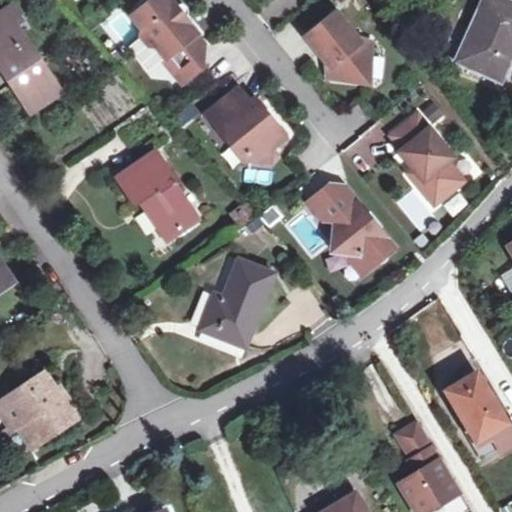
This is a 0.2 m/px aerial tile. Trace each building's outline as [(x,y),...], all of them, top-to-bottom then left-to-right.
[(170,0),(152,0),(131,17),(141,30),(140,36),(148,46),(155,47),(165,59),(163,61),(182,84),(202,68),(204,44),(197,35),(198,34),(170,0)] [(482,32),(467,66),(501,82),(511,55),(511,4),(502,0),(484,0),(472,28),(482,32)] [(18,25),(22,22),(11,6),(0,13),(0,68),(30,113),(61,93),(18,25)] [(336,13),(307,37),(330,66),(330,71),(335,78),(367,81),(371,43),(360,42),(336,13)] [(482,32),(472,28),(458,63),(467,66),(482,32)] [(239,89),(207,115),(219,131),(224,127),(246,155),(246,161),(271,163),(273,147),(284,137),(254,101),(251,104),(239,89)] [(418,114),(391,136),(402,150),(400,152),(413,169),(423,181),(418,185),(434,205),(464,181),(448,162),(453,158),(418,114)] [(144,199),(150,207),(148,209),(169,239),(197,219),(173,185),(175,184),(153,153),(117,178),(136,204),(144,199)] [(271,185),(272,170),(245,169),(244,183),(271,185)] [(408,173),(418,185),(423,181),(413,169),(408,173)] [(330,186),(309,202),(324,220),(335,221),(333,239),(345,253),(360,255),(370,268),(393,249),(343,187),(330,186)] [(240,223),(246,219),(239,209),(233,214),(240,223)] [(345,253),(333,239),(332,252),(345,253)] [(360,255),(345,253),(362,274),(370,268),(360,255)] [(239,261),(224,299),(214,295),(201,328),(245,344),(273,274),(239,261)] [(0,266),(0,285),(9,280),(0,266)] [(44,373),(0,403),(0,410),(11,426),(18,423),(33,447),(75,418),(44,373)] [(511,433),(476,374),(446,391),(486,458),(511,441),(511,433)] [(415,422),(397,433),(416,463),(416,471),(398,482),(416,511),(422,511),(457,491),(415,422)] [(19,457),(33,447),(18,423),(11,426),(2,432),(19,457)] [(365,511),(356,495),(326,511),(365,511)]
